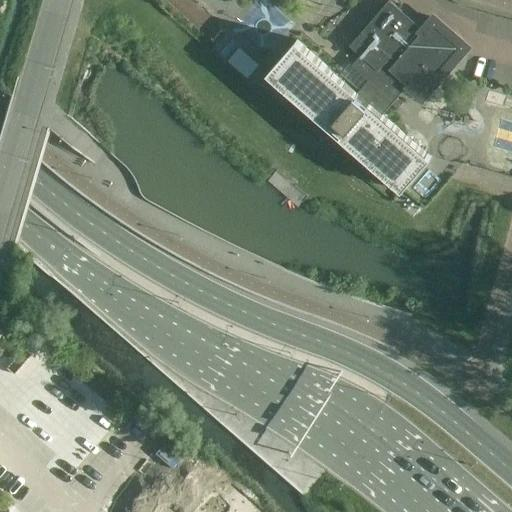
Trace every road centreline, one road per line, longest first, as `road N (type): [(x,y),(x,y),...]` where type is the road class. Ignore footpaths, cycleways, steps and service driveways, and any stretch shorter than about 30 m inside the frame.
road 1 (secondary): [(511,473),(415,392),(164,273),(67,214),(0,153)]
road 2 (secondary): [(0,207),(101,290),(311,423),(426,511)]
road 3 (unclassified): [(0,191),(55,0)]
